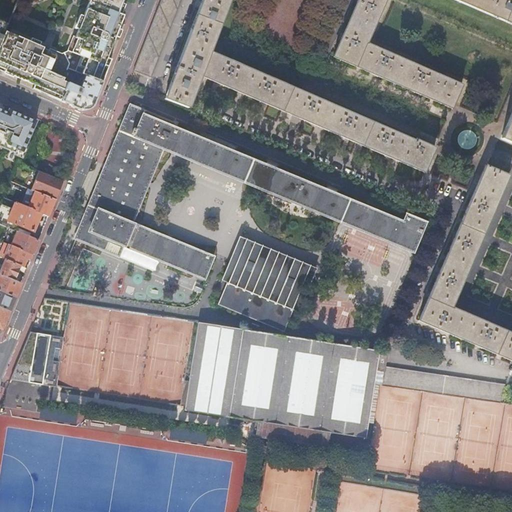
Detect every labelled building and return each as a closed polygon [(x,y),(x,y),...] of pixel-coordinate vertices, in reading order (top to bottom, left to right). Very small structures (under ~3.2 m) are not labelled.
[(121,0),(88,0),(82,17),(77,29),(74,37),(72,36),(66,51),(61,53),(49,48),(48,50),(38,45),(29,41),(5,31),(0,41),(0,70),(22,80),(23,80),(34,85),(32,89),(45,94),(56,99),(63,81),(68,69),(85,76),(103,82),(109,67),(104,65),(106,58),(113,42),(115,36),(118,29),(123,16),(121,15),(117,14),(121,3),(121,0)] [(161,0),(134,71),(151,78),(181,0),(161,0)] [(228,0),(203,0),(168,90),(165,99),(188,108),(191,100),(200,75),(220,84),(244,95),(269,105),(292,115),(302,119),(313,124),(349,139),(388,156),(423,172),(434,147),(415,139),(414,140),(312,97),(302,92),(295,89),(209,52),(228,0)] [(511,0),(358,0),(333,57),(353,65),(391,82),(424,96),(451,108),(461,84),(367,44),(386,0),(455,0),(511,24),(511,332),(452,306),(508,175),(485,165),(419,319),(511,359),(511,0)] [(125,5),(121,3),(117,14),(121,15),(125,5)] [(77,29),(82,17),(78,15),(73,28),(77,29)] [(63,81),(56,99),(61,101),(81,110),(94,105),(98,94),(103,82),(85,76),(80,88),(63,81)] [(172,127),(173,124),(131,106),(120,132),(93,198),(76,238),(103,249),(108,239),(205,278),(214,257),(133,223),(164,149),(413,252),(426,221),(405,212),(401,221),(219,146),(172,127)] [(0,143),(1,144),(0,146),(14,153),(16,149),(23,152),(36,122),(19,114),(9,110),(7,113),(0,109),(0,143)] [(511,112),(501,138),(511,142),(511,112)] [(477,132),(462,130),(460,144),(476,146),(477,132)] [(31,190),(55,200),(59,190),(63,181),(44,174),(37,190),(32,188),(31,190)] [(21,204),(42,213),(49,216),(52,208),(55,200),(31,190),(27,188),(21,204)] [(0,224),(5,227),(8,220),(34,231),(38,222),(42,213),(21,204),(3,198),(0,204),(0,224)] [(18,232),(12,245),(33,254),(35,250),(39,241),(18,232)] [(298,312),(316,268),(241,237),(230,263),(223,280),(229,283),(220,304),(284,331),(293,309),(298,312)] [(9,244),(4,258),(6,259),(24,267),(26,263),(27,259),(30,260),(33,254),(12,245),(9,244)] [(25,274),(27,268),(24,267),(6,259),(0,273),(0,274),(14,280),(16,276),(18,271),(25,274)] [(19,287),(21,283),(14,280),(0,274),(0,290),(15,297),(19,287)] [(11,307),(15,297),(0,290),(0,306),(10,311),(11,307)] [(0,327),(2,329),(10,311),(0,306),(0,327)] [(386,366),(388,351),(380,349),(335,343),(290,336),(244,329),(199,322),(185,410),(230,417),(236,418),(267,422),(266,432),(288,436),(288,439),(304,442),(305,438),(327,442),(329,432),(366,438),(376,371),(385,372),(386,366)] [(40,384),(48,336),(31,332),(19,361),(10,380),(40,384)] [(48,336),(40,384),(53,386),(61,339),(48,336)] [(505,384),(386,366),(385,372),(383,385),(423,391),(465,397),(502,402),(505,384)] [(9,398),(1,395),(0,398),(0,405),(2,406),(8,409),(12,400),(9,398)]
